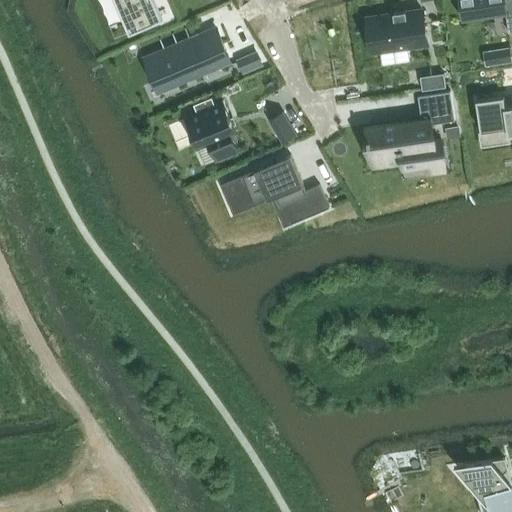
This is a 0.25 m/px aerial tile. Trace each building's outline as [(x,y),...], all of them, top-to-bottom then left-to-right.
[(157,0),(117,0),(131,31),(164,17),(157,0)] [(511,0),(461,0),(464,18),(506,12),(509,32),(511,31),(511,0)] [(406,9),(393,11),(393,13),(367,17),(372,51),(427,42),(422,9),(406,11),(406,9)] [(218,28),(157,54),(169,83),(230,58),(218,28)] [(511,59),(510,47),(497,49),(499,64),(511,62),(511,59)] [(257,52),(240,60),(244,71),(262,63),(257,52)] [(444,73),(432,75),(434,88),(446,86),(444,73)] [(422,118),(367,126),(373,163),(404,158),(405,164),(445,158),(442,138),(434,139),(431,123),(456,119),(451,90),(419,95),(419,96),(425,95),(428,116),(422,117),(422,118)] [(504,96),(478,100),(485,141),(511,136),(511,109),(506,110),(504,96)] [(198,112),(185,117),(200,151),(211,146),(217,160),(241,150),(235,136),(238,135),(224,101),(215,104),(212,97),(195,104),(198,112)] [(283,111),(269,119),(284,143),(297,135),(283,111)] [(278,212),(280,218),(284,226),(330,206),(320,184),(306,190),(291,154),(221,184),(234,214),(272,198),(278,195),(283,209),(278,212)] [(455,464),(478,491),(479,493),(486,491),(491,511),(508,511),(511,511),(511,478),(506,457),(462,463),(455,464)]
